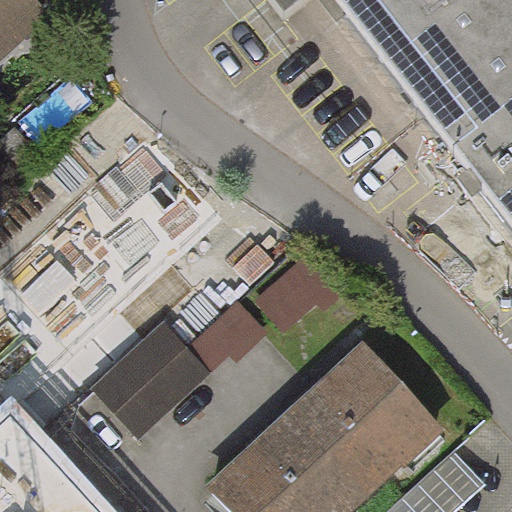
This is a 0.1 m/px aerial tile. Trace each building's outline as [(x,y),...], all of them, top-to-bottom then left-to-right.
[(0,0),(0,72),(64,20),(48,0),(0,0)] [(511,0),(354,0),(511,200),(511,0)] [(140,437),(215,376),(173,324),(98,385),(140,437)] [(221,482),(248,511),(369,511),(461,428),(379,339),(221,482)] [(122,511),(98,483),(65,511),(122,511)]
